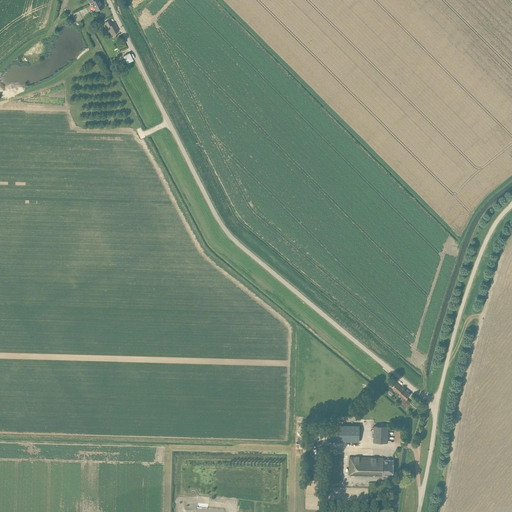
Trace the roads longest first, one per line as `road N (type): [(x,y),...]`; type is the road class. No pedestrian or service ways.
road 1 (unclassified): [(437,401),(228,234),(114,13)]
road 2 (track): [(291,511),(293,449),(0,441)]
road 3 (unclassified): [(437,401),(481,251),(511,205)]
